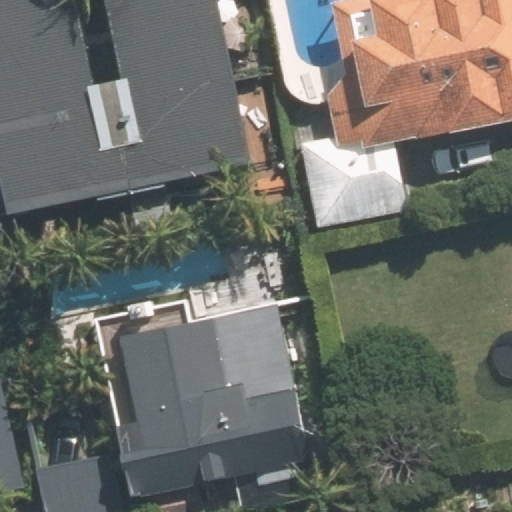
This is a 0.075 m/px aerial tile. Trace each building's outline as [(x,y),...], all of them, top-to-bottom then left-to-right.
[(230,0),(0,0),(0,74),(24,200),(260,156),(230,0)] [(312,136),(329,220),(416,203),(402,134),(511,111),(511,0),(351,0),(364,61),(342,86),(351,129),(312,136)] [(286,290),(147,322),(167,407),(144,412),(160,484),(321,448),(286,290)] [(0,481),(34,473),(0,336),(0,481)] [(137,511),(124,444),(47,458),(57,511),(137,511)]
